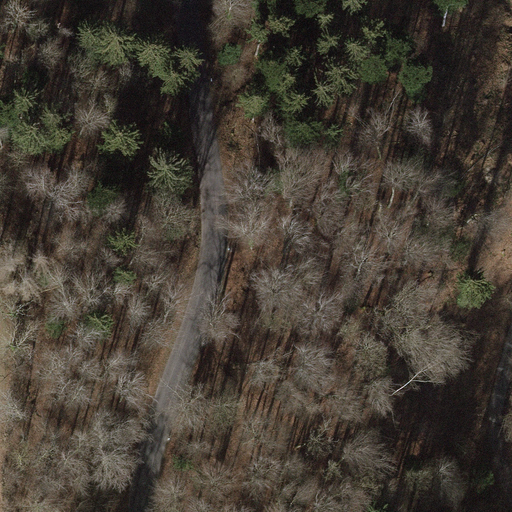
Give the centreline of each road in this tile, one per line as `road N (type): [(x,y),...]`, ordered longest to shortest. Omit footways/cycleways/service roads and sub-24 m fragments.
road 1 (tertiary): [(141,511),(146,457),(214,249),(189,0)]
road 2 (track): [(511,344),(500,414),(511,497)]
